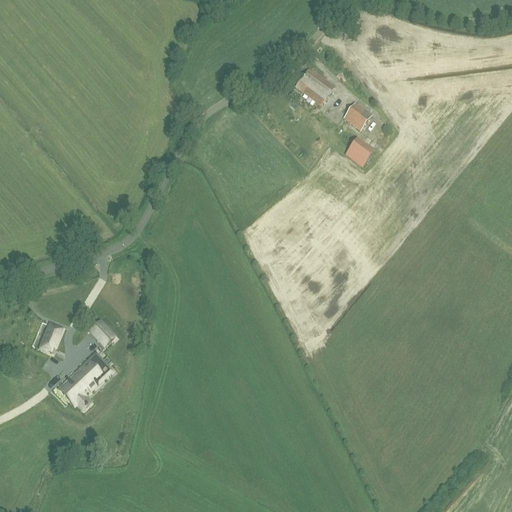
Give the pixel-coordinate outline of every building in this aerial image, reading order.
[(321,107),(336,88),(310,68),(296,87),(321,107)] [(361,133),(373,117),(356,104),(344,119),(361,133)] [(298,106),(291,113),(309,128),(315,121),(298,106)] [(325,135),(321,142),(330,148),(334,142),(325,135)] [(363,169),(374,154),(358,140),(346,156),(363,169)] [(383,181),(388,172),(384,169),(378,178),(383,181)] [(40,351),(47,354),(50,348),(54,350),(62,330),(50,325),(40,351)] [(115,339),(108,332),(100,340),(107,346),(115,339)] [(73,348),(80,352),(84,346),(77,342),(73,348)] [(97,373),(105,365),(96,356),(82,369),(84,372),(68,387),(69,388),(62,394),(75,408),(77,406),(83,412),(91,404),(82,395),(87,390),(90,393),(96,387),(97,388),(98,387),(98,386),(104,380),(97,373)]
